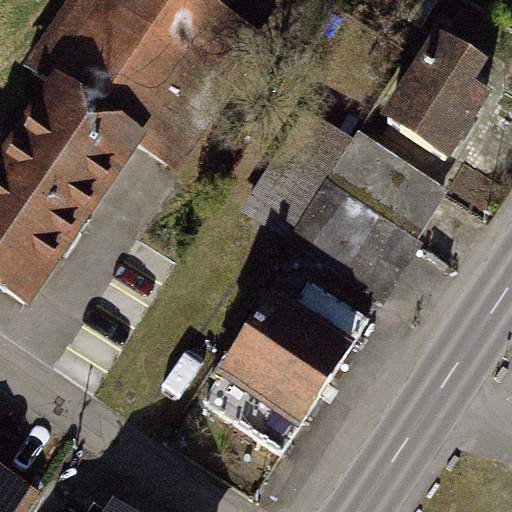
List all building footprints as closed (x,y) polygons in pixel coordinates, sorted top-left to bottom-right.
[(241,0),(76,0),(33,62),(79,94),(0,205),(0,257),(64,303),(174,148),(186,156),(278,26),(241,0)] [(511,73),(456,35),(401,115),(485,172),(511,132),(511,73)] [(244,213),(302,253),(372,151),(313,111),(244,213)] [(320,254),(217,404),(301,460),(403,310),(320,254)] [(132,511),(97,488),(80,511),(132,511)]
